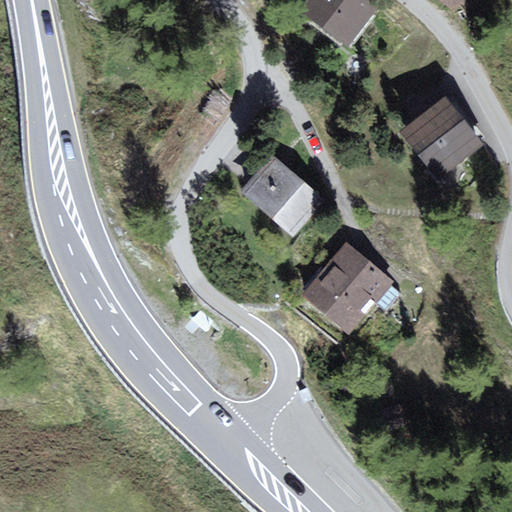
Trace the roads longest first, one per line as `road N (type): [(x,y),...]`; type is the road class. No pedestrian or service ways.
road 1 (residential): [(231,438),(283,388),(290,361),(199,282),(180,243),(199,181),(255,81),(254,60),(218,0)]
road 2 (primary): [(231,438),(174,380),(93,267),(58,166),(32,0)]
road 3 (residential): [(410,0),(464,56),(511,148)]
